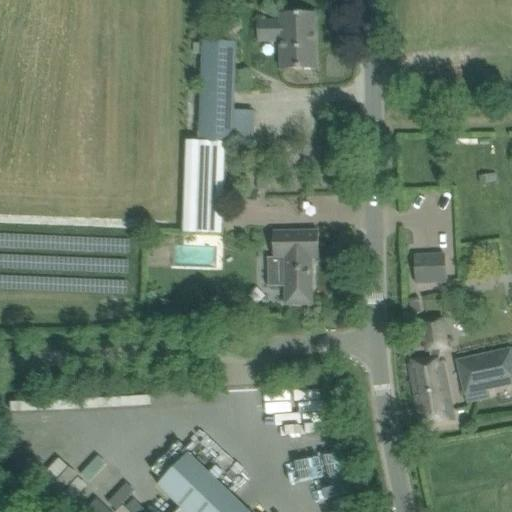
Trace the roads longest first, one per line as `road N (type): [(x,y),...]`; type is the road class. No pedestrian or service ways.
road 1 (unclassified): [(373,341),(0,360)]
road 2 (unclassified): [(373,341),(362,0)]
road 3 (unknown): [(244,409),(164,423),(91,482)]
road 4 (unclassified): [(403,511),(373,341)]
